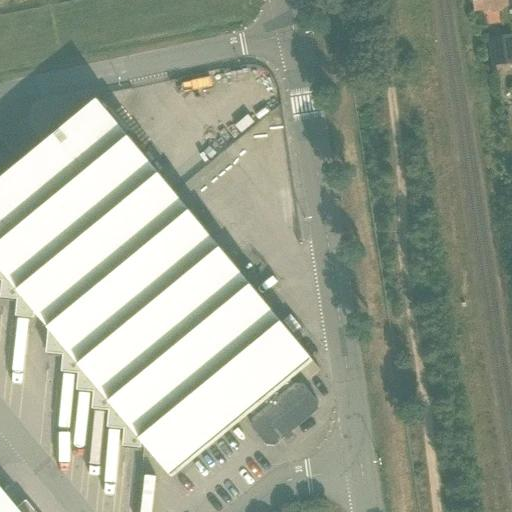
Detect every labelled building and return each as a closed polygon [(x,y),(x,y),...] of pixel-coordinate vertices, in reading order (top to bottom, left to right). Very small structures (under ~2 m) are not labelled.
[(501,11),(500,6),(506,5),(505,0),(475,0),(477,9),(483,9),(486,25),(501,23),(499,12),(501,11)] [(493,66),(511,63),(511,57),(509,35),(489,38),(493,66)] [(313,360),(186,206),(98,99),(16,167),(12,162),(13,161),(14,152),(0,135),(0,279),(3,280),(1,297),(18,299),(16,316),(35,317),(35,310),(49,327),(47,353),(64,354),(62,371),(79,373),(77,390),(94,391),(93,408),(109,410),(108,426),(125,428),(123,445),(141,447),(142,439),(172,476),(250,412),(254,417),(253,418),(252,427),(267,445),(275,445),(318,410),(319,402),(304,384),(295,383),(294,385),(290,379),(301,370),(313,360)] [(321,370),(313,360),(301,370),(309,380),(321,370)] [(0,511),(33,511),(24,500),(13,509),(0,493),(0,511)]
